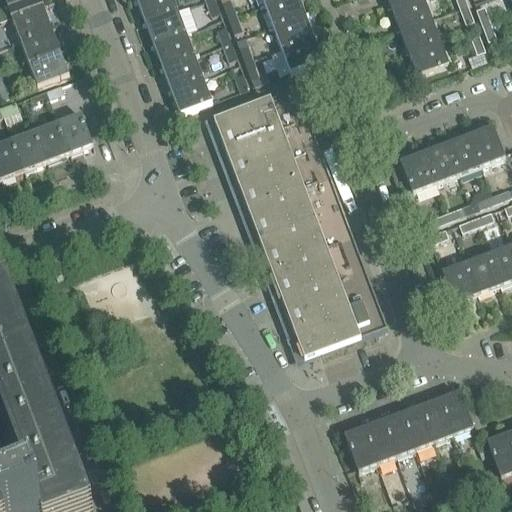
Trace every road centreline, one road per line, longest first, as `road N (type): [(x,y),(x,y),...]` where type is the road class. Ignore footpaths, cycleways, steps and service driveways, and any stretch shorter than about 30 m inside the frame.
road 1 (residential): [(511,106),(483,100),(354,150),(428,365)]
road 2 (unknown): [(9,258),(101,511)]
road 3 (residential): [(298,413),(163,199)]
road 4 (residential): [(163,199),(89,0)]
road 5 (residential): [(0,262),(163,199)]
road 6 (residential): [(298,413),(428,365)]
